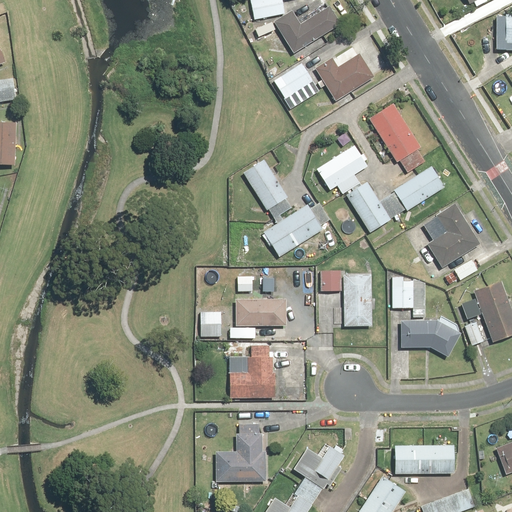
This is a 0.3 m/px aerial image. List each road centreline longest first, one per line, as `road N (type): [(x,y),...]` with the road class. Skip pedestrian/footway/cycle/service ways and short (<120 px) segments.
road 1 (residential): [(392,0),(511,194)]
road 2 (residential): [(349,388),(386,402),(457,401),(511,388)]
